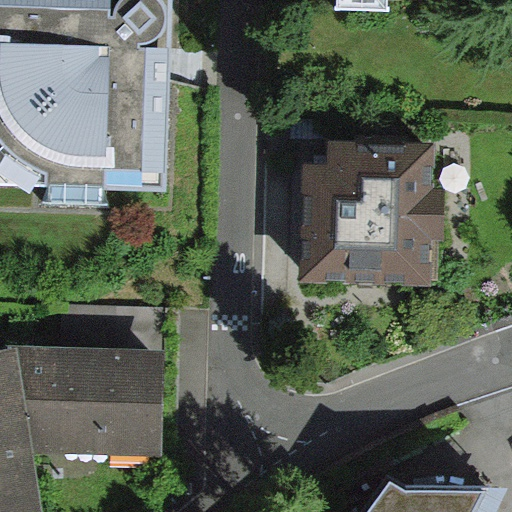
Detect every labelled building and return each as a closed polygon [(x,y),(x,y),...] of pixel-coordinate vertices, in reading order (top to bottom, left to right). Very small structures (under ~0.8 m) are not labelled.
[(165,0),(0,0),(0,187),(160,192),(165,0)] [(434,288),(436,146),(295,145),(294,287),(434,288)] [(26,511),(0,345),(0,511),(26,511)] [(166,348),(26,351),(28,452),(168,449),(166,348)] [(325,511),(479,511),(495,479),(370,475),(348,511),(327,511),(326,511),(325,511)]
